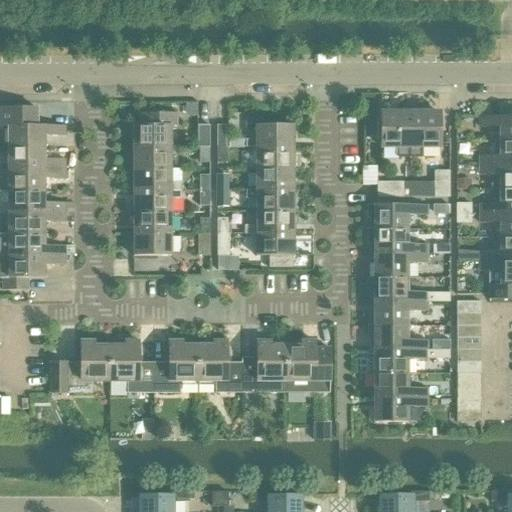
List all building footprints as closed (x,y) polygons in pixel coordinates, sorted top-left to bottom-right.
[(65,128),(36,128),(36,110),(0,110),(0,129),(8,129),(8,150),(44,150),(44,139),(65,139),(65,128)] [(176,114),(139,115),(139,127),(133,127),(133,148),(171,148),(170,128),(176,128),(176,114)] [(397,159),(410,158),(410,114),(381,114),(381,148),(397,148),(397,159)] [(422,158),(422,148),(439,148),(439,114),(410,114),(410,158),(422,158)] [(511,117),(479,118),(479,128),(499,128),(499,142),(511,141),(511,117)] [(209,149),(209,126),(197,126),(197,149),(199,149),(209,149)] [(229,149),(229,126),(217,126),(217,149),(227,149),(229,149)] [(256,140),(245,140),(245,148),(256,148),(293,148),(293,126),(256,126),(256,140)] [(499,156),(478,157),(478,166),(511,165),(511,141),(499,142),(499,156)] [(133,170),(171,170),(171,148),(133,148),(133,170)] [(293,148),(256,148),(256,169),(293,169),(293,148)] [(209,164),(209,149),(199,149),(199,164),(209,164)] [(227,164),(227,149),(217,149),(217,164),(227,164)] [(8,171),(65,171),(65,162),(44,162),(44,150),(8,150),(8,171)] [(511,165),(478,166),(478,176),(499,176),(500,190),(511,190),(511,165)] [(293,169),(256,169),(256,191),(293,191),(293,169)] [(181,183),(171,183),(171,170),(133,170),(133,191),(181,191),(181,183)] [(65,182),(65,171),(8,171),(8,194),(44,194),(44,182),(65,182)] [(435,198),(449,198),(449,172),(435,172),(435,198)] [(210,191),(209,177),(199,177),(199,191),(210,191)] [(227,191),(227,177),(217,177),(217,191),(227,191)] [(470,191),(471,180),(456,179),(456,191),(470,191)] [(378,198),(404,198),(404,183),(378,183),(378,198)] [(500,203),(478,205),(478,215),(511,214),(511,190),(500,190),(500,203)] [(171,213),(171,199),(181,199),(181,191),(133,191),(133,213),(171,213)] [(210,207),(210,191),(199,191),(200,207),(210,207)] [(227,207),(227,191),(217,191),(217,207),(227,207)] [(246,191),(246,200),(256,200),(256,213),(293,213),(293,191),(256,191),(256,192),(246,191)] [(65,215),(65,205),(44,206),(44,194),(8,194),(8,215),(65,215)] [(455,215),(471,215),(471,204),(455,204),(455,215)] [(373,206),(368,206),(368,218),(371,221),(374,221),(374,230),(408,230),(408,216),(428,216),(428,206),(373,206)] [(449,216),(450,206),(432,206),(432,216),(449,216)] [(134,236),(171,235),(171,213),(133,213),(134,236)] [(243,226),(243,235),(256,235),(294,235),(293,213),(256,213),(256,226),(243,226)] [(511,214),(478,215),(478,223),(500,222),(500,239),(511,238),(511,214)] [(66,225),(65,215),(8,215),(8,236),(8,237),(44,237),(44,225),(66,225)] [(455,225),(471,225),(471,215),(455,215),(455,225)] [(210,235),(210,220),(200,220),(200,235),(210,235)] [(227,235),(227,220),(217,220),(217,235),(227,235)] [(374,230),(368,230),(368,242),(371,245),(374,245),(374,255),(427,254),(427,246),(408,245),(408,230),(374,230)] [(8,237),(8,236),(0,235),(0,258),(66,258),(66,249),(44,249),(44,237),(8,237)] [(171,235),(134,236),(134,257),(171,257),(171,235)] [(210,257),(210,235),(200,235),(198,235),(198,257),(210,257)] [(229,235),(227,235),(217,235),(217,257),(229,257),(229,235)] [(294,235),(256,235),(256,257),(269,257),(269,268),(293,268),(293,257),(294,257),(294,235)] [(500,253),(480,253),(480,262),(511,262),(511,238),(500,239),(500,253)] [(449,255),(449,246),(432,246),(432,255),(449,255)] [(427,254),(374,255),(374,279),(408,279),(408,265),(427,266),(427,254)] [(0,279),(3,279),(3,293),(28,293),(28,280),(44,280),(44,268),(66,268),(66,258),(0,258),(0,279)] [(511,262),(480,262),(480,272),(489,272),(489,286),(489,287),(489,295),(489,301),(511,300),(511,262)] [(408,279),(374,279),(374,303),(428,303),(428,294),(408,293),(408,279)] [(436,295),(433,298),(433,303),(449,303),(449,295),(436,295)] [(428,303),(374,303),(374,326),(408,326),(408,313),(428,313),(428,303)] [(481,315),(481,303),(457,303),(457,315),(481,315)] [(457,326),(481,326),(481,315),(457,315),(457,326)] [(374,327),(367,327),(367,339),(369,341),(370,342),(374,342),(374,351),(427,351),(427,342),(408,341),(408,326),(374,326),(374,327)] [(457,338),(481,338),(481,326),(457,326),(457,338)] [(457,351),(481,350),(481,338),(457,338),(457,351)] [(242,364),(242,394),(265,394),(285,394),(285,382),(286,369),(286,347),(271,347),(271,342),(257,343),(257,359),(242,359),(242,364)] [(302,347),(286,347),(286,369),(285,382),(285,394),(306,394),(330,394),(330,359),(330,350),(315,350),(315,342),(302,342),(302,347)] [(449,352),(449,342),(435,342),(432,345),(432,352),(449,352)] [(81,364),(51,364),(51,395),(93,395),(93,383),(109,383),(110,369),(110,348),(95,348),(95,343),(81,343),(81,364)] [(110,348),(110,369),(109,383),(127,383),(127,394),(153,394),(153,369),(153,364),(139,364),(139,343),(126,343),(126,348),(110,348)] [(169,364),(153,364),(153,369),(153,394),(179,394),(179,383),(198,383),(198,369),(198,348),(183,348),(183,343),(169,343),(169,364)] [(214,347),(198,348),(198,369),(198,383),(215,383),(215,395),(242,394),(242,364),(227,364),(227,343),(214,343),(214,347)] [(457,362),(481,362),(481,350),(457,351),(457,362)] [(427,351),(374,351),(374,375),(408,375),(408,360),(427,360),(427,351)] [(457,375),(481,375),(481,362),(457,362),(457,375)] [(408,375),(374,375),(374,399),(428,399),(428,389),(408,389),(408,375)] [(457,387),(481,387),(481,375),(457,375),(457,387)] [(481,399),(481,387),(457,387),(457,399),(481,399)] [(428,399),(374,399),(374,423),(408,423),(408,408),(428,408),(428,399)] [(481,411),(481,399),(457,399),(457,411),(481,411)] [(481,423),(481,411),(457,411),(457,423),(481,423)] [(171,497),(140,497),(139,511),(172,511),(172,503),(189,503),(189,493),(171,493),(171,497)] [(267,511),(300,511),(300,497),(269,497),(269,493),(251,493),(251,503),(268,503),(267,511)] [(379,511),(412,511),(412,502),(429,502),(429,493),(411,493),(411,496),(380,496),(379,511)] [(508,493),(490,493),(490,502),(507,502),(507,511),(511,511),(511,496),(508,496),(508,493)] [(228,508),(228,494),(211,494),(211,507),(228,508)]
